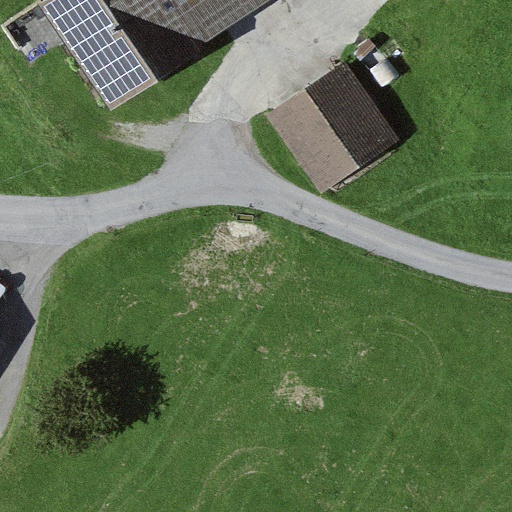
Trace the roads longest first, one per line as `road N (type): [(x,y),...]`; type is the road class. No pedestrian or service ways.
road 1 (unclassified): [(0,228),(35,233),(219,194),(476,277),(511,274)]
road 2 (track): [(219,194),(236,106),(362,0)]
